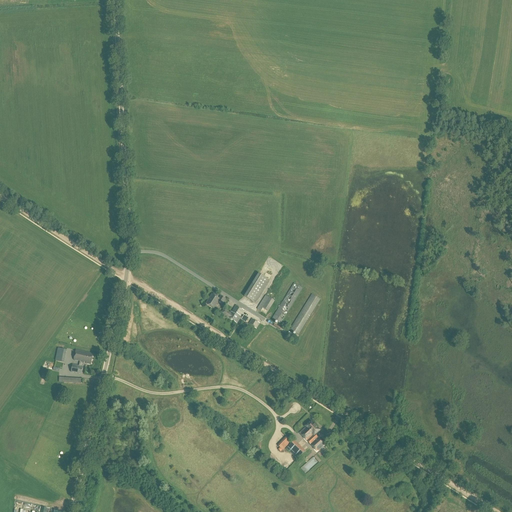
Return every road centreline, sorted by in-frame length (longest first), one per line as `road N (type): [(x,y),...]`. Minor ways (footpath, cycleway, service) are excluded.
road 1 (unclassified): [(73,511),(128,269),(114,0)]
road 2 (track): [(494,511),(126,278)]
road 3 (track): [(0,195),(126,278)]
